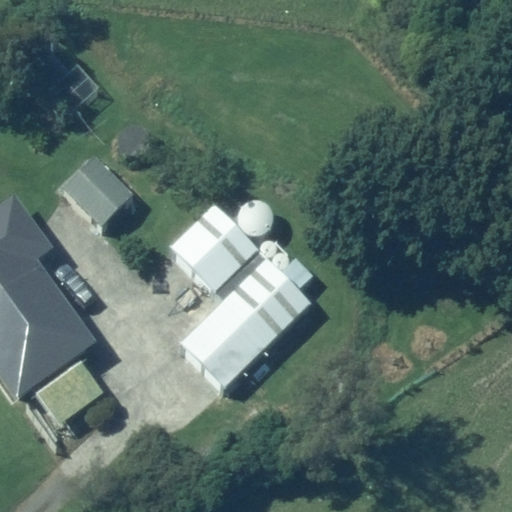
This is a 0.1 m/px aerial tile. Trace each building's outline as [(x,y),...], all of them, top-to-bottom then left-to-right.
[(95,166),(61,196),(100,236),(133,204),(95,166)] [(215,305),(260,255),(197,197),(178,218),(190,228),(163,258),(215,305)] [(0,380),(16,405),(96,355),(38,265),(48,259),(16,209),(0,219),(0,380)] [(323,310),(274,258),(176,349),(224,402),(323,310)] [(78,374),(34,403),(54,433),(98,403),(78,374)]
